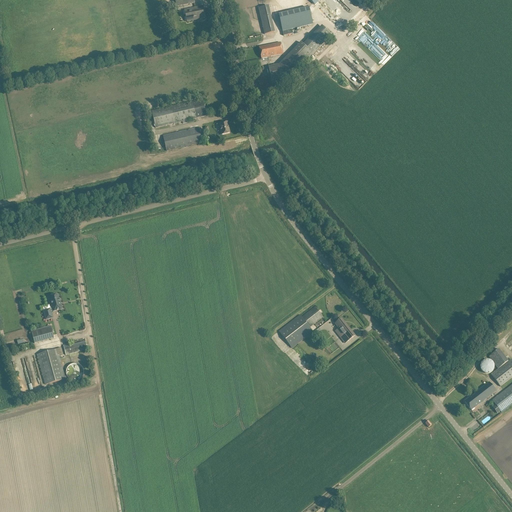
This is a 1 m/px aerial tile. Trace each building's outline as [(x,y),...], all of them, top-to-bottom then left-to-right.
[(323,3),(317,10),(335,26),(341,19),(323,3)] [(261,17),(270,15),(268,6),(259,8),(261,17)] [(185,10),(187,22),(197,20),(197,18),(205,16),(203,9),(195,10),(195,8),(185,10)] [(292,30),(313,25),(310,9),(278,16),(283,36),(293,34),(292,30)] [(301,43),(293,51),(304,63),(331,36),(322,26),(303,45),(301,43)] [(259,47),(261,59),(283,54),(281,43),(259,47)] [(379,59),(376,55),(372,58),(377,65),(384,61),(382,57),(379,59)] [(279,65),(269,67),(273,89),(276,88),(276,86),(282,85),(283,84),(279,65)] [(354,81),(353,83),(361,88),(365,79),(355,74),(352,81),(354,81)] [(206,116),(202,100),(146,113),(148,119),(153,118),(155,128),(206,116)] [(230,133),(227,123),(219,125),(222,135),(230,133)] [(198,128),(163,136),(166,152),(202,143),(201,141),(199,131),(198,128)] [(53,318),(51,312),(52,311),(53,312),(62,309),(59,299),(58,299),(57,295),(50,297),(52,305),(51,306),(52,309),(50,310),(50,309),(48,310),(49,312),(44,313),(44,311),(43,311),(46,320),(53,318)] [(302,318),(300,315),(279,332),(292,348),(313,332),(310,328),(323,318),(315,307),(302,318)] [(335,324),(339,329),(336,331),(346,344),(355,336),(341,319),(335,324)] [(66,345),(63,346),(66,355),(69,355),(79,352),(87,350),(85,342),(66,347),(66,345)] [(37,355),(45,385),(67,379),(65,373),(64,373),(59,356),(63,355),(61,348),(37,355)] [(498,369),(491,375),(500,387),(511,378),(511,361),(511,360),(508,362),(499,350),(489,357),(498,369)] [(494,367),(494,365),(493,363),(492,362),(491,361),(489,360),(487,360),(485,360),(484,360),(484,361),(482,362),(481,363),(480,365),(480,366),(480,367),(480,369),(481,370),(481,371),(482,372),(484,373),(486,374),(487,374),(489,374),(490,373),(492,372),(493,371),(494,369),(494,367)] [(84,372),(83,370),(83,369),(83,368),(82,367),(81,366),(79,364),(77,364),(75,363),(73,364),(72,364),(70,365),(69,365),(68,367),(67,368),(67,369),(66,371),(66,373),(66,376),(68,378),(70,380),(71,380),(72,381),(73,381),(75,381),(77,381),(78,381),(80,380),(81,379),(83,376),(83,375),(84,373),(84,372)] [(489,383),(479,390),(471,380),(467,383),(475,393),(464,402),(471,411),(496,391),(489,383)] [(511,385),(492,401),(501,413),(507,408),(509,410),(511,408),(510,406),(511,404),(511,385)] [(490,413),(480,419),(483,424),(493,418),(490,413)]
